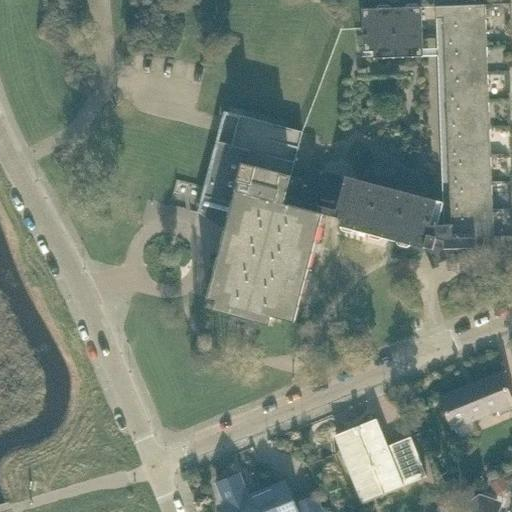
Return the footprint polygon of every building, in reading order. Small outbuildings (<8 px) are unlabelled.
[(303,132),(240,116),(233,145),(217,141),(205,187),(199,208),(229,216),(225,231),(218,258),(209,294),(207,300),(215,302),(213,311),(229,315),(258,322),(270,325),(272,316),(295,322),(323,214),(342,219),(340,226),(341,227),(342,224),(356,227),(355,230),(369,234),(370,231),(383,235),(383,237),(397,241),(398,238),(411,242),(411,245),(425,249),(425,248),(432,249),(438,263),(466,252),(466,248),(477,248),(477,238),(494,237),(486,5),(436,7),(436,19),(444,18),(444,32),(442,32),(443,46),(445,46),(445,59),(443,59),(444,73),(446,73),(447,87),(444,87),(445,101),(447,101),(448,114),(445,115),(446,129),(448,128),(449,142),(446,142),(447,156),(449,156),(450,170),(447,170),(448,184),(450,184),(451,197),(448,197),(449,211),(451,211),(452,225),(431,226),(436,208),(352,185),(353,179),(354,179),(354,178),(308,166),(305,179),(291,176),(303,132)] [(364,52),(423,50),(422,7),(420,7),(420,10),(406,11),(406,8),(391,8),(391,11),(378,12),(378,9),(362,9),(364,52)] [(212,356),(214,346),(209,345),(204,344),(202,354),(212,356)] [(499,415),(511,409),(511,400),(500,372),(440,397),(454,428),(498,411),(499,415)] [(381,449),(370,423),(336,437),(358,489),(379,481),(397,474),(401,483),(414,477),(404,453),(392,458),(387,447),(381,449)] [(249,496),(240,474),(217,484),(224,500),(226,506),(222,507),(224,511),(324,511),(317,495),(296,503),(295,501),(294,501),(286,482),(249,496)]
